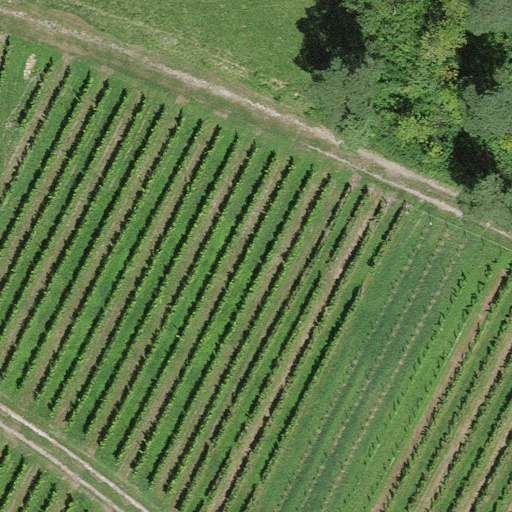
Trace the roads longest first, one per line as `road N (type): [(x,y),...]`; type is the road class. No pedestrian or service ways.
road 1 (track): [(511,218),(52,5),(24,0)]
road 2 (track): [(0,405),(143,511)]
